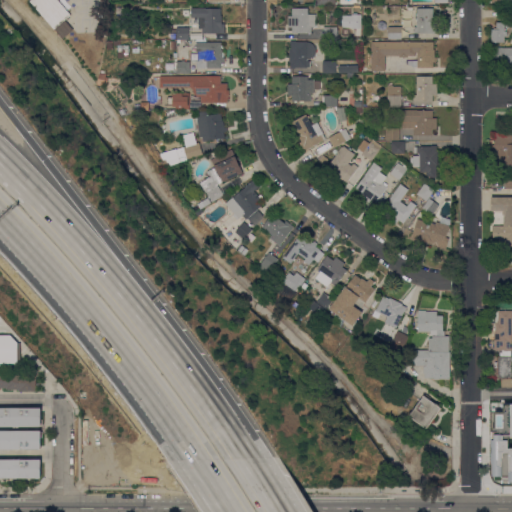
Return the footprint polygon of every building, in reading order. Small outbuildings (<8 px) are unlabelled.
[(58,0),(71,15),(55,29),(30,0),(58,0)] [(191,8),(205,7),(205,8),(221,8),(221,16),(222,16),(222,23),(225,23),(225,33),(202,33),(202,27),(198,27),(198,16),(192,17),(192,13),(190,13),(190,11),(192,11),(191,8)] [(308,8),(308,14),(315,14),(315,27),(311,27),(311,33),(292,33),(292,27),(288,27),(288,16),(292,16),(292,8),(308,8)] [(433,8),(433,15),(434,15),(434,23),(437,23),(437,32),(414,33),(414,26),(416,26),(416,24),(417,24),(417,21),(416,21),(416,17),(417,17),(417,16),(416,16),(416,13),(417,13),(417,8),(433,8)] [(361,14),(361,35),(356,35),(356,28),(352,28),(352,27),(343,27),(343,15),(352,15),(352,14),(361,14)] [(53,28),(61,38),(72,29),(64,19),(53,28)] [(496,29),(496,22),(505,22),(504,31),(507,31),(507,41),(491,41),(491,29),(496,29)] [(337,26),(337,38),(324,38),(324,26),(337,26)] [(402,26),(401,38),(388,38),(388,26),(402,26)] [(189,39),(177,39),(177,27),(189,27),(189,39)] [(206,41),(221,42),(221,45),(222,45),(222,48),(221,48),(221,49),(223,49),(223,52),(223,56),(223,57),(225,57),(225,62),(221,61),(221,63),(222,63),(222,65),(221,65),(221,68),(197,68),(197,62),(195,62),(195,63),(192,63),(192,62),(191,62),(191,50),(197,50),(197,40),(206,40),(206,41)] [(310,42),(313,44),(315,47),(316,50),(316,53),(314,56),(312,57),(307,57),(307,60),(310,60),(310,67),(295,67),(295,68),(290,68),(290,62),(289,62),(289,48),(290,48),(290,40),(296,40),(296,41),(307,41),(310,42)] [(408,64),(408,60),(417,60),(417,52),(415,52),(415,55),(407,55),(407,57),(399,57),(399,55),(385,55),(385,70),(371,70),(371,62),(370,62),(370,58),(371,58),(371,41),(433,41),(433,49),(435,49),(435,57),(437,57),(437,61),(434,61),(434,67),(414,67),(408,64)] [(129,52),(128,52),(128,56),(123,56),(123,57),(118,58),(118,45),(129,44),(129,52)] [(511,63),(491,63),(492,47),(511,47),(511,63)] [(190,67),(196,67),(196,73),(177,73),(177,71),(165,71),(165,61),(182,61),(182,60),(184,60),(184,61),(190,61),(190,67)] [(336,60),(336,72),(323,73),(323,60),(336,60)] [(358,64),(358,72),(339,73),(339,65),(358,64)] [(97,84),(99,73),(107,73),(105,79),(108,80),(107,83),(105,83),(104,86),(97,84)] [(197,96),(194,93),(194,90),(190,87),(160,87),(160,75),(219,75),(219,81),(227,82),(227,92),(228,92),(228,94),(227,94),(227,102),(218,102),(218,101),(200,101),(200,95),(197,96)] [(292,84),(292,76),(308,76),(308,79),(314,79),(314,92),(309,92),(309,94),(311,94),(311,101),(303,101),(303,102),(300,102),(300,101),(292,100),(292,95),(288,95),(288,84),(292,84)] [(433,76),(433,84),(437,84),(437,95),(432,95),(432,101),(413,100),(413,94),(416,94),(416,76),(433,76)] [(401,86),(401,95),(401,106),(387,106),(387,95),(388,95),(388,86),(401,86)] [(173,92),(183,92),(183,95),(189,95),(189,108),(175,108),(175,106),(173,106),(173,92)] [(337,95),(337,106),(323,106),(323,95),(337,95)] [(344,108),(347,119),(339,121),(336,108),(344,108)] [(433,110),(433,117),(437,117),(437,129),(432,129),(432,135),(413,135),(413,128),(402,128),(402,109),(433,110)] [(211,111),(211,114),(221,112),(222,120),(223,120),(225,127),(227,127),(227,130),(225,131),(224,132),(225,137),(203,141),(202,137),(200,137),(196,112),(211,111)] [(306,114),(307,116),(308,115),(310,117),(308,118),(312,125),(317,122),(323,132),(322,133),(326,138),(304,151),(299,142),(302,141),(298,134),(299,134),(292,122),(306,114)] [(328,137),(340,131),(339,130),(342,128),(343,129),(345,128),(349,135),(355,131),(356,134),(334,147),(328,137)] [(399,128),(399,140),(385,140),(385,128),(399,128)] [(183,135),(193,132),(197,143),(199,142),(203,154),(187,159),(187,158),(180,160),(177,149),(186,146),(183,135)] [(511,132),(511,166),(495,166),(494,132),(511,132)] [(371,160),(362,153),(363,152),(357,148),(364,139),(370,143),(372,140),(381,146),(371,160)] [(391,142),(405,142),(405,153),(393,153),(391,151),(391,142)] [(436,151),(437,151),(437,165),(436,165),(436,177),(427,177),(427,172),(420,172),(420,166),(413,166),(413,164),(411,164),(410,157),(413,157),(413,155),(420,155),(420,153),(414,153),(414,146),(420,146),(431,146),(431,145),(436,145),(436,151)] [(347,182),(342,179),(341,179),(340,181),(337,179),(338,177),(333,173),(333,172),(327,167),(343,146),(344,146),(348,149),(349,147),(351,149),(350,150),(355,154),(348,163),(351,165),(353,163),(358,166),(347,182)] [(218,184),(224,195),(212,201),(207,192),(206,192),(200,182),(211,176),(208,171),(215,167),(211,159),(214,158),(231,149),(243,171),(225,181),(224,180),(218,184)] [(382,168),(379,171),(386,176),(382,183),(383,183),(384,182),(388,184),(386,186),(387,186),(376,202),(371,199),(369,202),(360,196),(362,192),(356,187),(374,162),(382,168)] [(402,165),(404,163),(409,166),(399,180),(390,173),(398,162),(402,165)] [(232,181),(242,174),(246,180),(236,187),(232,181)] [(248,217),(246,219),(243,215),(239,218),(226,203),(233,196),(234,197),(245,187),(253,179),(259,186),(254,190),(259,196),(261,194),(263,197),(258,201),(262,205),(256,210),(262,217),(254,224),(248,217)] [(221,187),(232,181),(236,187),(225,194),(221,187)] [(408,189),(400,201),(407,206),(411,201),(416,205),(403,223),(398,219),(396,222),(393,220),(394,218),(388,213),(389,212),(383,208),(400,183),(408,189)] [(434,190),(426,200),(417,193),(424,183),(434,190)] [(201,209),(197,203),(208,197),(212,203),(201,209)] [(511,197),(511,246),(507,246),(507,241),(496,241),(496,225),(504,225),(504,215),(502,215),(502,210),(491,210),(491,197),(511,197)] [(439,205),(431,215),(426,211),(424,213),(420,211),(422,208),(429,198),(439,205)] [(294,226),(284,238),(286,239),(284,242),(283,241),(277,248),(271,244),(274,241),(270,237),(272,234),(262,227),(272,214),(278,218),(284,222),(286,220),(294,226)] [(430,222),(431,221),(432,222),(432,223),(435,224),(436,221),(449,226),(446,237),(449,238),(446,249),(411,237),(418,218),(430,222)] [(253,229),(244,239),(235,232),(244,221),(253,229)] [(300,234),(306,239),(307,238),(313,242),(314,241),(317,243),(316,245),(317,245),(316,246),(321,249),(320,250),(324,253),(318,262),(314,259),(309,265),(304,261),(306,258),(298,253),(295,258),(296,258),(294,261),(293,260),(291,263),(283,257),(300,234)] [(239,251),(243,245),(249,249),(245,255),(239,251)] [(278,258),(268,273),(259,267),(265,258),(263,257),(265,255),(266,256),(269,252),(278,258)] [(334,260),(336,256),(345,263),(342,266),(347,270),(336,285),(331,282),(328,286),(316,278),(318,274),(315,271),(317,268),(318,268),(327,255),(334,260)] [(306,279),(297,292),(287,285),(289,283),(287,282),(287,281),(285,279),(292,268),(306,279)] [(345,320),(344,321),(339,317),(340,316),(337,313),(336,315),(331,311),(332,310),(329,308),(346,286),(355,274),(362,279),(362,278),(367,281),(370,278),(375,281),(371,286),(375,289),(366,302),(359,297),(354,305),(363,312),(353,326),(345,320)] [(334,299),(323,313),(315,306),(317,303),(316,303),(324,292),(334,299)] [(389,298),(390,297),(403,303),(402,304),(407,307),(405,312),(404,311),(396,327),(385,322),(388,316),(376,310),(379,303),(379,302),(382,295),(389,298)] [(428,349),(428,338),(432,338),(432,335),(434,335),(434,332),(418,332),(418,310),(426,310),(426,311),(437,311),(437,315),(443,315),(443,330),(445,330),(445,335),(449,335),(449,352),(450,352),(450,379),(435,379),(435,377),(425,377),(425,373),(423,373),(423,365),(413,365),(413,349),(428,349)] [(511,310),(511,351),(511,356),(511,361),(511,378),(501,378),(497,378),(498,356),(500,356),(500,350),(495,350),(495,339),(494,339),(494,333),(495,333),(495,310),(498,310),(511,310)] [(409,335),(400,353),(389,348),(396,333),(395,332),(396,330),(397,331),(398,330),(409,335)] [(0,335),(10,335),(17,342),(20,343),(20,363),(0,363),(0,335)] [(375,342),(380,346),(382,344),(385,347),(380,353),(371,347),(375,342)] [(0,373),(9,373),(9,374),(22,374),(22,376),(36,376),(36,390),(21,390),(21,389),(7,389),(7,388),(0,388),(0,373)] [(501,378),(511,378),(511,387),(501,387),(501,378)] [(431,427),(413,414),(414,411),(415,412),(428,394),(427,394),(429,391),(434,395),(433,397),(440,402),(441,401),(447,405),(431,427)] [(503,484),(511,484),(511,398),(503,398),(503,484)] [(0,407),(42,408),(42,426),(0,426),(0,407)] [(42,449),(0,449),(0,430),(42,430),(42,449)] [(42,478),(0,478),(0,459),(42,459),(42,478)]
